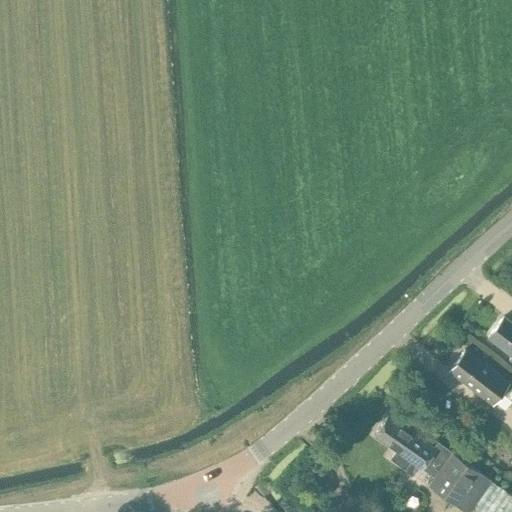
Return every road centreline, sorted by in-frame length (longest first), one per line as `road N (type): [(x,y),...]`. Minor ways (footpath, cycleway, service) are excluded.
road 1 (tertiary): [(215,486),(264,454),(511,222)]
road 2 (tertiary): [(85,511),(215,486)]
